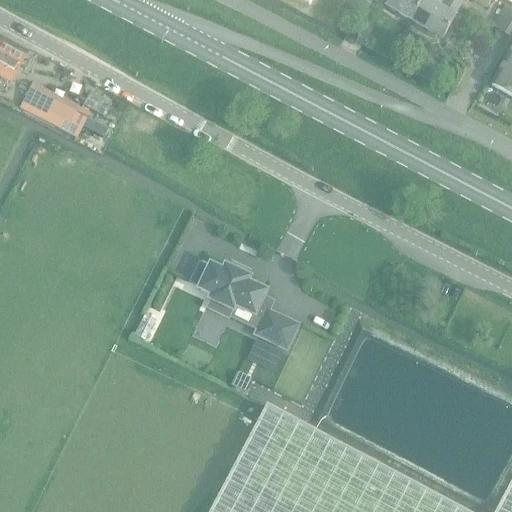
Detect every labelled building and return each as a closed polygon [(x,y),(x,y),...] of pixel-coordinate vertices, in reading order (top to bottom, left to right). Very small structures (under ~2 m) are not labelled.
[(388,0),(384,8),(408,23),(421,0),(388,0)] [(421,0),(408,23),(426,33),(426,35),(434,40),(435,38),(441,42),(456,17),(454,16),(463,0),(445,0),(441,9),(424,0),(421,0)] [(471,0),(471,1),(485,9),(491,0),(471,0)] [(510,39),(511,34),(511,9),(504,5),(491,28),(510,39)] [(0,77),(10,83),(24,57),(0,43),(0,77)] [(511,45),(488,85),(511,99),(511,45)] [(68,126),(78,108),(32,83),(22,101),(68,126)] [(88,118),(84,131),(104,138),(109,126),(88,118)] [(246,279),(238,275),(225,269),(225,271),(223,270),(221,273),(209,267),(207,270),(198,265),(190,284),(199,288),(197,291),(210,297),(208,301),(210,302),(206,309),(227,319),(231,312),(232,313),(234,309),(261,321),(255,336),(285,350),(296,327),(267,313),(272,303),(262,299),(265,293),(246,284),(247,281),(245,281),(246,279)] [(145,315),(134,336),(145,341),(156,320),(145,315)] [(327,353),(332,338),(303,327),(297,342),(327,353)] [(236,373),(230,386),(245,394),(251,381),(236,373)] [(511,511),(511,480),(495,511),(464,511),(305,427),(266,406),(209,511),(511,511)]
